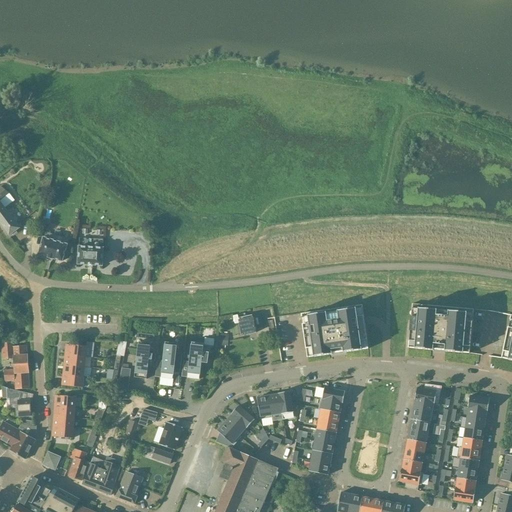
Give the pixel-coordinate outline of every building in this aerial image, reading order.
[(0,223),(9,236),(14,232),(20,229),(14,220),(8,212),(4,207),(0,201),(5,198),(10,194),(6,191),(1,187),(0,188),(0,223)] [(39,255),(62,262),(67,244),(44,237),(39,255)] [(78,265),(102,266),(103,246),(79,244),(78,265)] [(473,309),(412,304),(410,320),(408,348),(431,350),(433,351),(433,350),(439,350),(445,351),(445,352),(470,354),(473,309)] [(364,317),(362,305),(301,314),(307,358),(332,354),(338,353),(344,352),(344,353),(368,349),(364,321),(364,317)] [(239,323),(242,336),(256,333),(252,315),(246,317),(245,314),(234,316),(235,324),(239,323)] [(511,315),(510,315),(501,358),(511,360),(511,315)] [(219,333),(218,348),(227,349),(228,334),(219,333)] [(117,355),(125,356),(127,342),(119,341),(117,355)] [(86,347),(66,345),(65,355),(86,357),(93,358),(94,343),(87,342),(86,347)] [(151,344),(139,342),(134,378),(147,379),(149,361),(155,362),(156,353),(150,353),(151,344)] [(157,360),(155,377),(161,378),(173,379),(174,371),(180,372),(181,362),(182,353),(176,353),(178,344),(165,342),(163,361),(157,360)] [(204,344),(192,342),(187,378),(200,379),(202,363),(208,364),(209,354),(203,353),(204,344)] [(15,380),(15,389),(29,388),(28,373),(26,346),(13,347),(13,343),(3,344),(4,359),(13,358),(14,371),(4,372),(5,381),(15,380)] [(65,355),(64,365),(85,367),(86,357),(65,355)] [(63,375),(84,378),(85,367),(64,365),(63,375)] [(121,376),(130,378),(131,369),(122,367),(121,376)] [(62,386),(82,388),(84,378),(63,375),(62,386)] [(417,388),(415,400),(416,400),(433,403),(433,404),(434,404),(437,392),(436,392),(438,386),(425,384),(424,389),(417,388)] [(2,387),(2,389),(3,399),(7,399),(10,399),(10,404),(10,409),(15,408),(18,408),(19,417),(31,416),(30,400),(19,401),(19,398),(20,398),(21,392),(7,389),(2,387)] [(342,404),(345,392),(324,388),(322,399),(342,403),(342,404)] [(293,413),(290,392),(278,394),(279,394),(282,414),(281,414),(282,414),(293,413)] [(282,414),(279,394),(278,394),(268,396),(271,416),(272,415),(281,414),(282,414)] [(55,396),(55,406),(75,408),(76,397),(55,396)] [(271,416),(268,396),(257,398),(261,420),(272,418),(272,415),(271,416)] [(468,408),(469,408),(487,411),(489,399),(470,396),(468,408)] [(340,413),(342,404),(342,403),(322,399),(320,399),(318,410),(321,410),(321,409),(340,413)] [(416,400),(415,400),(414,410),(432,413),(433,404),(433,403),(416,400)] [(54,416),(75,418),(75,408),(55,406),(54,416)] [(254,420),(239,406),(231,415),(232,415),(246,428),(247,429),(254,420)] [(467,418),(485,421),(487,411),(469,408),(468,408),(467,418)] [(95,419),(101,420),(105,411),(101,410),(100,410),(99,409),(95,419)] [(155,422),(157,413),(144,409),(141,418),(155,422)] [(338,423),(340,413),(321,409),(321,410),(319,419),(338,423)] [(412,420),(430,423),(432,413),(414,410),(412,420)] [(246,428),(232,415),(231,415),(225,423),(239,436),(240,436),(246,428)] [(53,426),(74,428),(75,418),(54,416),(53,426)] [(467,418),(465,428),(483,431),(485,421),(467,418)] [(96,421),(92,430),(93,430),(97,431),(101,420),(95,419),(94,420),(96,421)] [(336,433),(338,423),(319,419),(317,430),(336,433)] [(410,430),(428,433),(430,423),(412,420),(410,430)] [(139,424),(130,421),(125,437),(128,438),(126,445),(131,446),(133,440),(139,424)] [(10,451),(25,459),(35,440),(36,427),(20,425),(18,429),(3,422),(3,423),(0,428),(0,440),(12,447),(10,451)] [(159,427),(154,441),(159,444),(159,445),(175,451),(183,428),(167,422),(164,429),(159,427)] [(239,436),(225,423),(217,431),(234,446),(241,437),(240,436),(239,436)] [(52,437),(73,438),(74,428),(53,426),(52,437)] [(465,428),(464,438),(482,441),(483,431),(465,428)] [(334,444),(336,433),(317,430),(315,440),(334,444)] [(428,433),(410,430),(408,440),(426,443),(428,433)] [(464,438),(462,448),(480,451),(482,441),(464,438)] [(332,454),(334,444),(315,440),(313,451),(332,454)] [(408,440),(406,450),(424,453),(426,443),(408,440)] [(244,454),(227,447),(221,462),(226,463),(220,478),(224,480),(210,511),(260,511),(279,469),(249,456),(244,454)] [(462,448),(459,447),(457,458),(461,459),(461,458),(479,461),(480,451),(462,448)] [(68,476),(82,481),(88,463),(85,461),(87,454),(73,449),(70,458),(74,460),(68,476)] [(404,460),(422,463),(424,453),(406,450),(404,460)] [(330,464),(332,454),(313,451),(311,461),(330,464)] [(42,465),(55,471),(61,457),(48,452),(42,465)] [(165,452),(162,462),(170,465),(173,455),(165,452)] [(461,458),(461,459),(459,468),(477,471),(479,461),(461,458)] [(404,460),(402,469),(402,470),(420,473),(422,463),(404,460)] [(328,476),(330,464),(311,461),(309,472),(328,476)] [(101,478),(97,490),(111,495),(115,483),(120,467),(105,462),(102,469),(103,470),(100,478),(101,478)] [(90,465),(82,484),(97,490),(101,478),(100,478),(103,470),(102,469),(90,465)] [(477,471),(459,468),(457,479),(476,481),(477,471)] [(511,469),(504,468),(501,480),(509,482),(507,488),(511,489),(511,469)] [(402,470),(402,469),(401,469),(399,481),(406,483),(405,488),(417,491),(418,485),(421,486),(423,474),(420,473),(402,470)] [(135,496),(139,487),(142,478),(126,472),(121,484),(116,497),(125,501),(135,504),(136,500),(137,497),(135,496)] [(73,511),(80,500),(59,489),(58,492),(53,489),(32,478),(19,502),(37,511),(40,511),(41,510),(44,511),(73,511)] [(456,488),(474,491),(476,481),(457,479),(456,488)] [(456,488),(455,488),(453,500),(473,503),(475,491),(474,491),(456,488)] [(511,489),(507,488),(506,495),(501,494),(498,506),(511,509),(511,489)] [(348,511),(352,495),(341,493),(337,511),(348,511)] [(359,511),(363,497),(352,495),(348,511),(359,511)] [(370,511),(373,499),(363,497),(359,511),(370,511)] [(381,511),(384,501),(373,499),(370,511),(381,511)] [(392,511),(394,503),(384,501),(381,511),(392,511)] [(404,511),(405,505),(394,503),(392,511),(404,511)]
